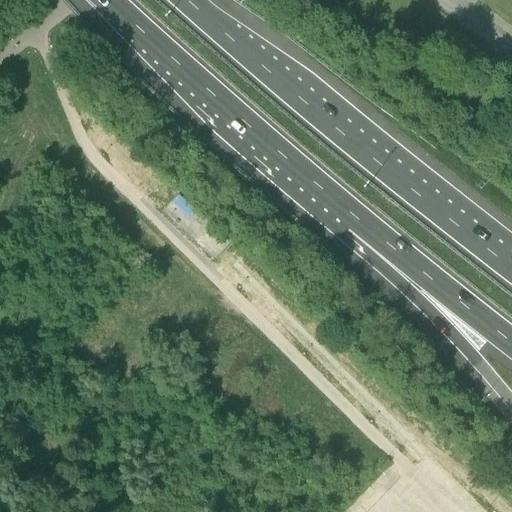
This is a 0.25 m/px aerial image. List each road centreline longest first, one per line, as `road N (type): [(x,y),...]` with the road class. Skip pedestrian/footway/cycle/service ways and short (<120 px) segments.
road 1 (trunk): [(511,265),(188,0)]
road 2 (trunk): [(106,0),(361,221)]
road 3 (trunk): [(361,221),(511,403)]
road 4 (trunk): [(361,221),(511,344)]
